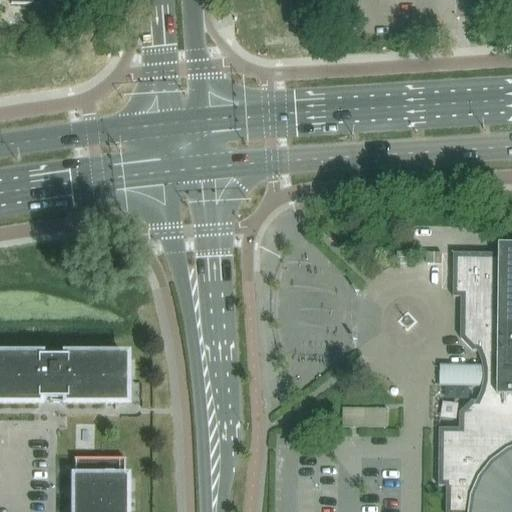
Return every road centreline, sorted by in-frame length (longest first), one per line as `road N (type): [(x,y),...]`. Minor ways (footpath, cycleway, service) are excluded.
road 1 (secondary): [(167,171),(199,401),(204,511)]
road 2 (primary): [(511,101),(202,121)]
road 3 (secondary): [(221,511),(226,440),(212,230)]
road 4 (primary): [(241,165),(511,148)]
road 5 (primary): [(0,194),(167,171)]
road 6 (primary): [(163,125),(0,146)]
road 7 (tertiary): [(154,0),(163,125)]
road 8 (tertiary): [(202,121),(191,0)]
